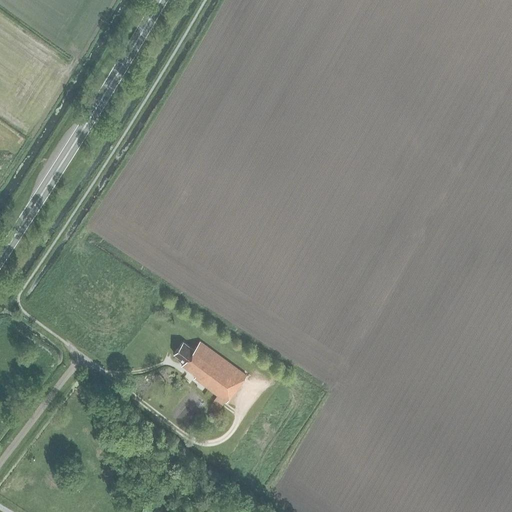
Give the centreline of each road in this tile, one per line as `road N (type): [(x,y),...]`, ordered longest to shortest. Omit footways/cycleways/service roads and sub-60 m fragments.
road 1 (trunk): [(0,259),(161,0)]
road 2 (unclassified): [(0,463),(81,357)]
